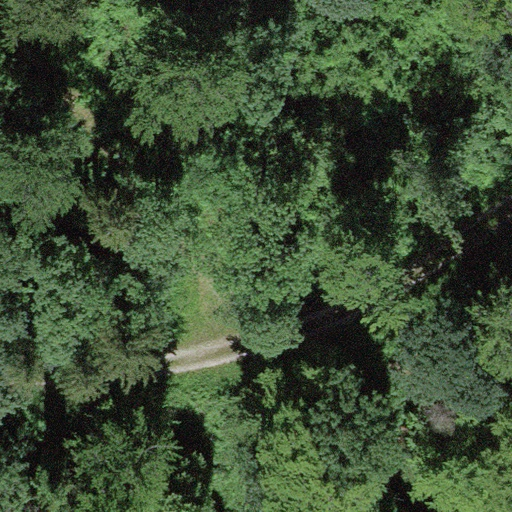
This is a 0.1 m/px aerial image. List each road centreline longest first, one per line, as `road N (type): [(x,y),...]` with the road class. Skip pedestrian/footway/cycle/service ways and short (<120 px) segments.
road 1 (track): [(0,369),(195,360),(346,311),(511,204)]
road 2 (track): [(33,0),(195,360)]
